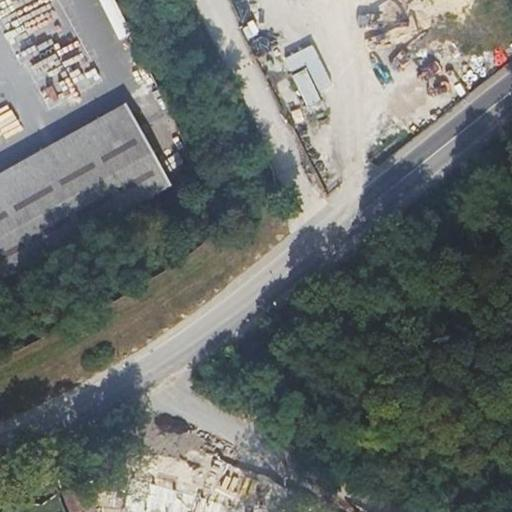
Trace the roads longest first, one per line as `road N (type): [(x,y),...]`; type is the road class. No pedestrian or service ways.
road 1 (residential): [(0,445),(210,339),(511,95)]
road 2 (unknown): [(334,239),(356,35),(351,0)]
